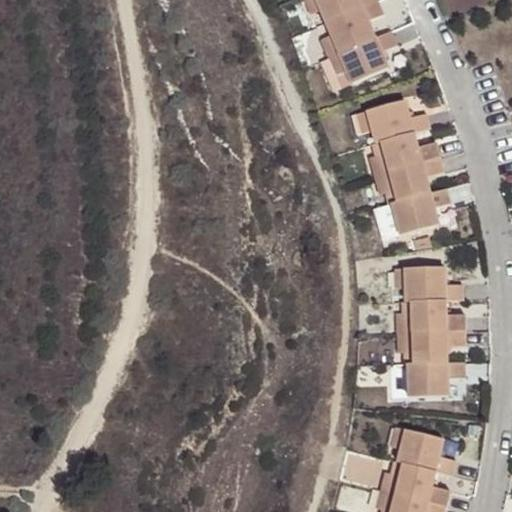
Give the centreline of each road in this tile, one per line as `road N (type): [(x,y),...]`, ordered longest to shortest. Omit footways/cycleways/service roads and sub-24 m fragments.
road 1 (track): [(39,511),(111,362),(147,212),(122,0)]
road 2 (residential): [(485,511),(501,425),(504,306),(472,133),(419,0)]
